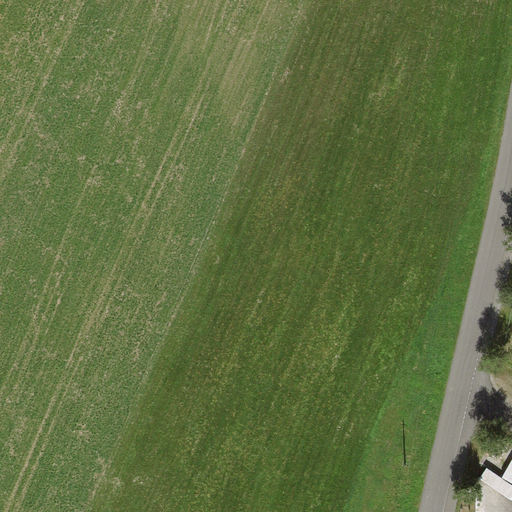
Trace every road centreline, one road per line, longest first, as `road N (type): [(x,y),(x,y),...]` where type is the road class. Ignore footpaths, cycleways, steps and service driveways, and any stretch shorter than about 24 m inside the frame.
road 1 (unclassified): [(511,141),(457,381)]
road 2 (unclassified): [(457,381),(427,511)]
